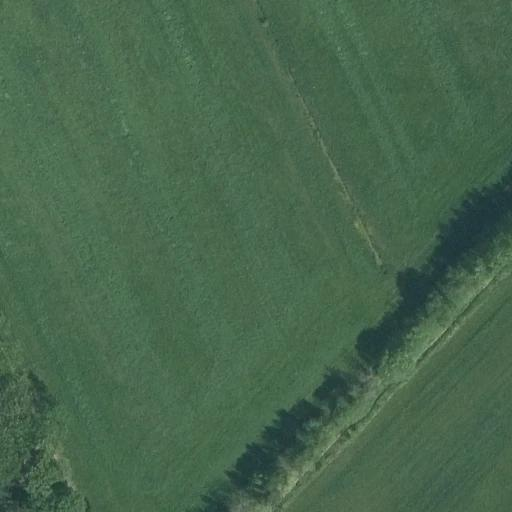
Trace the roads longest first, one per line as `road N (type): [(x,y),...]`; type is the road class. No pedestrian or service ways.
road 1 (track): [(511,253),(263,511)]
road 2 (track): [(0,403),(53,511)]
